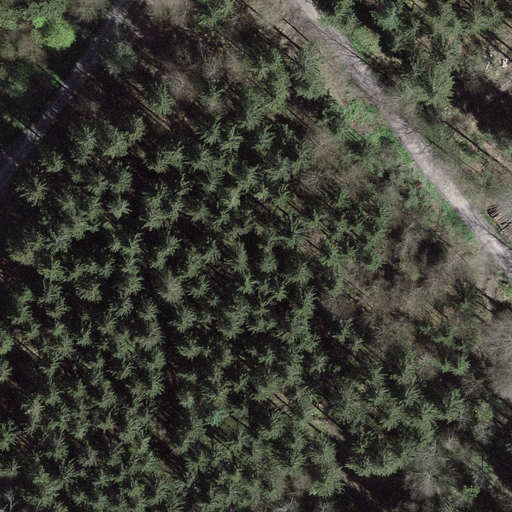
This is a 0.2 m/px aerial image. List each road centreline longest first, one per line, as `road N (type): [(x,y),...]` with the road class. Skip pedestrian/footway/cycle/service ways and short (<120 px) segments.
road 1 (track): [(304,0),(511,278)]
road 2 (track): [(0,182),(122,0)]
